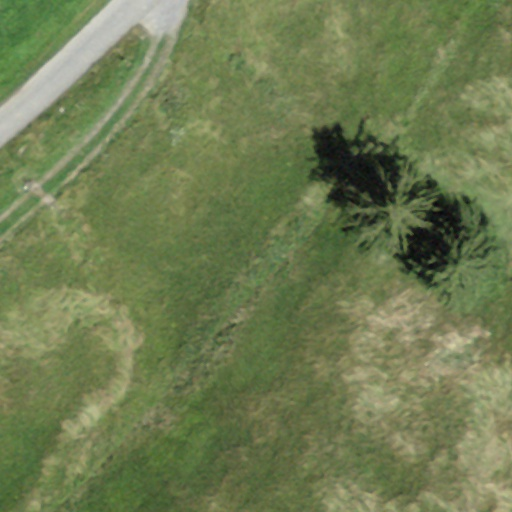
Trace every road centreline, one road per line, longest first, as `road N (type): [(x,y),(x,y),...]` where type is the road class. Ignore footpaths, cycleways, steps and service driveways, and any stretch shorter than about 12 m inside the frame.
road 1 (track): [(0,228),(135,103),(170,39),(168,0)]
road 2 (unclassified): [(132,0),(0,120)]
